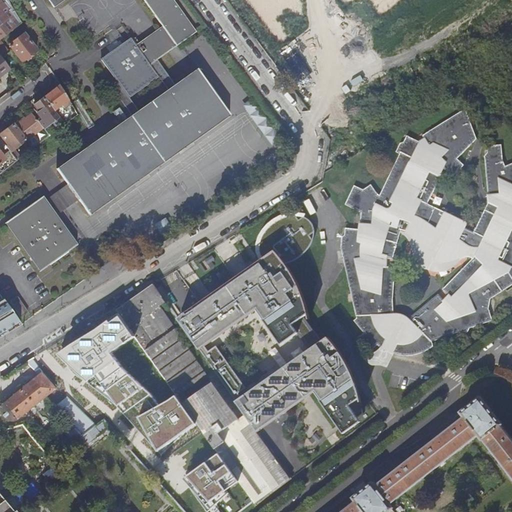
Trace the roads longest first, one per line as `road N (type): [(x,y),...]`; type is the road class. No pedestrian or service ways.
road 1 (residential): [(0,357),(304,174),(304,129)]
road 2 (residential): [(304,129),(470,0)]
road 3 (residential): [(304,129),(206,0)]
